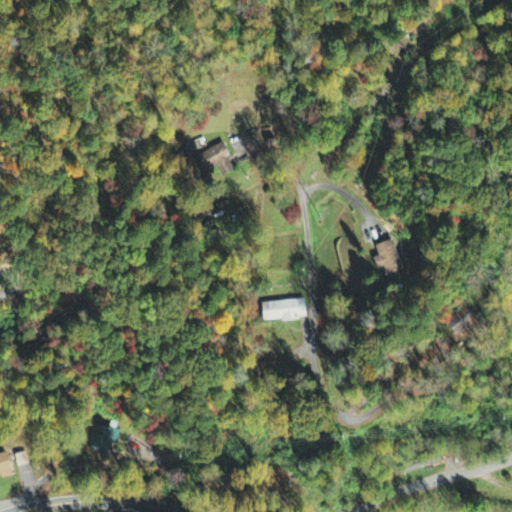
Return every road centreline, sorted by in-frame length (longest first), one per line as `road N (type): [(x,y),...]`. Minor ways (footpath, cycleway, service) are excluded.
road 1 (residential): [(511,344),(450,383),(333,419),(310,370),(305,195)]
road 2 (residential): [(511,457),(354,511)]
road 3 (residential): [(69,500),(62,429),(41,395),(0,373)]
road 4 (primary): [(26,511),(69,500),(163,511)]
